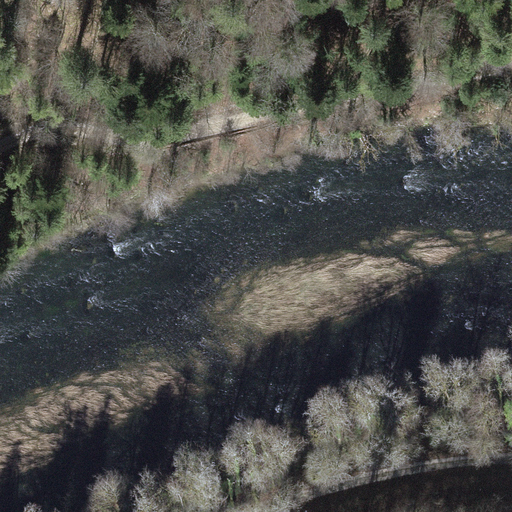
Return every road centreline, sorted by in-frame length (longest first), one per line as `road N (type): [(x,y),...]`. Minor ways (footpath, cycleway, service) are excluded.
road 1 (track): [(511,68),(138,137),(63,124),(0,146)]
road 2 (track): [(250,511),(365,476),(511,456)]
